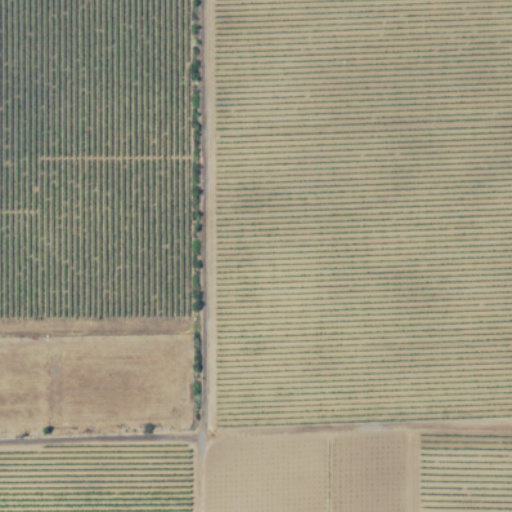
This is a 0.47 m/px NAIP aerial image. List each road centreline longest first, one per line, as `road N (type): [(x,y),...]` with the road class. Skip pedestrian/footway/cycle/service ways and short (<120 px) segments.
road 1 (track): [(206,0),(201,436)]
road 2 (track): [(410,426),(0,443)]
